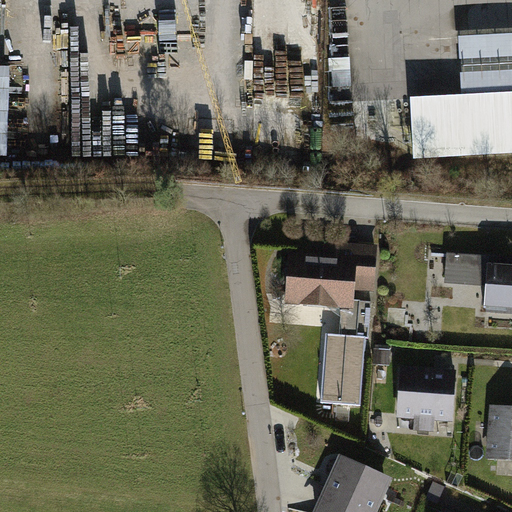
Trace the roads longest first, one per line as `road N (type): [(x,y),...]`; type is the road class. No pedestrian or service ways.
road 1 (residential): [(236,206),(268,511)]
road 2 (residential): [(236,206),(511,219)]
road 3 (track): [(0,218),(236,206)]
